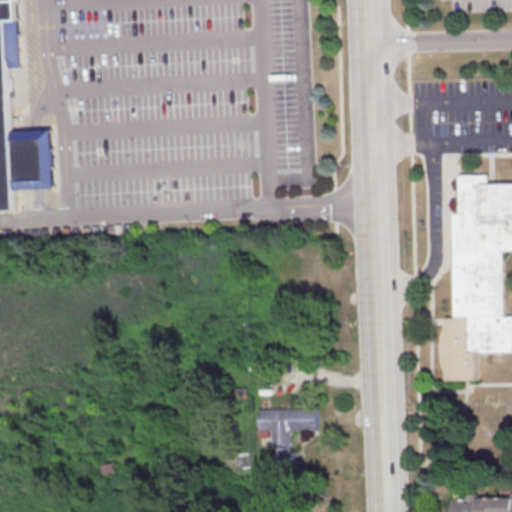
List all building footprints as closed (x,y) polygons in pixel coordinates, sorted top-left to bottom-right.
[(0,0),(15,0),(19,68),(8,69),(11,133),(51,131),(54,187),(14,189),(15,210),(0,210),(0,0)] [(462,176),(489,175),(490,185),(511,184),(511,353),(481,353),(481,380),(449,380),(449,371),(445,362),(444,350),(444,340),(449,328),(448,318),(457,318),(455,215),(462,215),(462,176)] [(245,389),(233,389),(233,400),(245,400),(245,389)] [(260,410),(320,409),(320,431),(292,431),(292,454),(297,454),(297,467),(293,467),(293,474),(274,475),(274,431),(260,432),(260,410)] [(511,511),(454,511),(454,495),(479,494),(479,497),(511,497),(511,511)]
